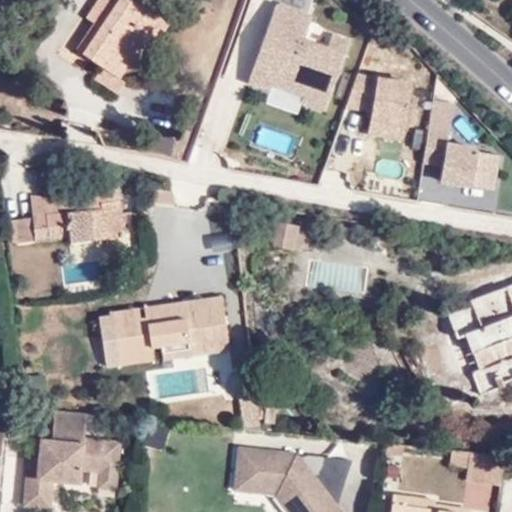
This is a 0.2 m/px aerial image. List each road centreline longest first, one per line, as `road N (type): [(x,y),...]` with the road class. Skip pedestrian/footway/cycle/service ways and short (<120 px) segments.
road 1 (residential): [(511,223),(0,139)]
road 2 (secondary): [(511,90),(410,0)]
